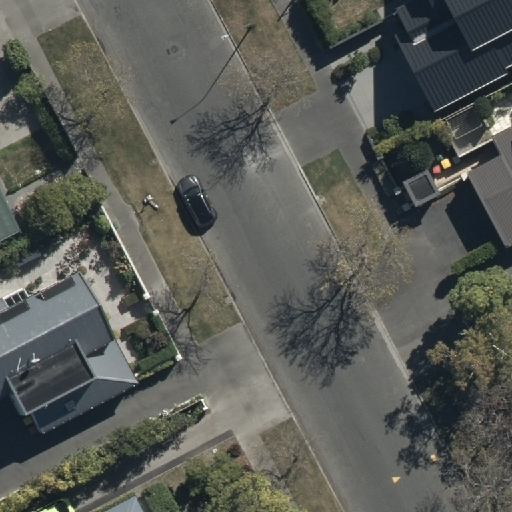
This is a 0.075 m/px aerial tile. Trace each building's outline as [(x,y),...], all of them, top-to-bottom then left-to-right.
[(511,0),(388,0),(405,29),(390,37),(423,95),(511,45),(511,0)] [(499,155),(464,173),(500,245),(511,238),(511,127),(490,138),(499,155)] [(0,237),(15,230),(0,200),(0,237)] [(0,299),(0,395),(3,394),(14,415),(23,410),(38,437),(117,393),(84,334),(102,324),(71,268),(3,305),(0,299)] [(141,511),(131,493),(94,511),(141,511)]
